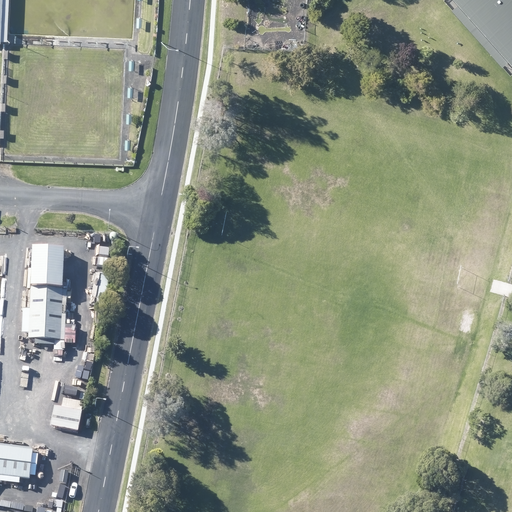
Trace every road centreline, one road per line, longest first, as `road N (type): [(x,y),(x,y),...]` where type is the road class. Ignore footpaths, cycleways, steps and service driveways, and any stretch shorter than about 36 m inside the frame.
road 1 (tertiary): [(99,511),(160,205)]
road 2 (tertiary): [(160,205),(190,0)]
road 3 (residential): [(0,197),(160,205)]
